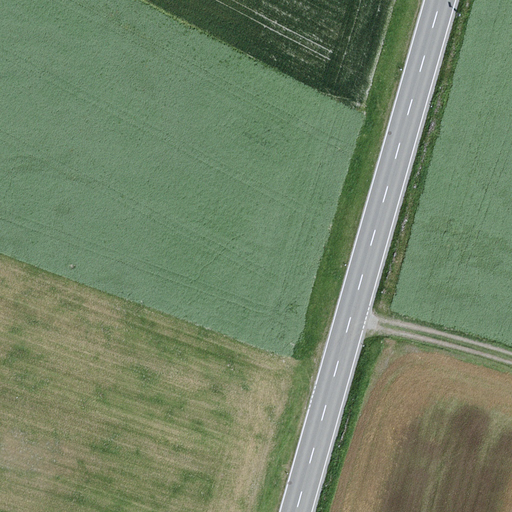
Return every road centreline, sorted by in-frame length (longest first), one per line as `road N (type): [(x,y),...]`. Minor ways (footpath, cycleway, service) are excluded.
road 1 (primary): [(297,511),(442,0)]
road 2 (track): [(339,361),(283,353),(0,252)]
road 3 (track): [(353,313),(511,357)]
